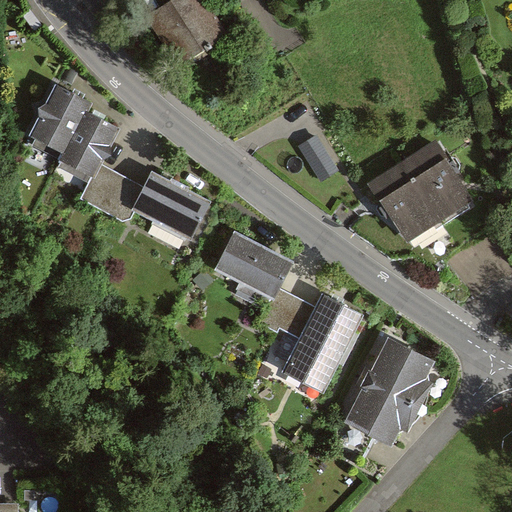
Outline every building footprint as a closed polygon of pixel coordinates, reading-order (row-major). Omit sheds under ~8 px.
[(179,60),(221,34),(199,0),(177,0),(151,17),(179,60)] [(32,129),(63,146),(85,108),(90,100),(59,82),(32,129)] [(118,127),(85,108),(63,146),(58,155),(90,174),(118,127)] [(337,167),(315,131),(299,141),(321,177),(337,167)] [(435,146),(404,165),(437,217),(467,198),(435,146)] [(404,165),(374,184),(407,236),(437,217),(404,165)] [(203,204),(151,178),(137,206),(189,233),(203,204)] [(288,263),(236,235),(219,267),(271,295),(288,263)] [(364,310),(323,289),(282,367),(323,388),(364,310)] [(430,361),(390,341),(349,420),(389,441),(397,424),(404,428),(428,383),(420,379),(430,361)]
